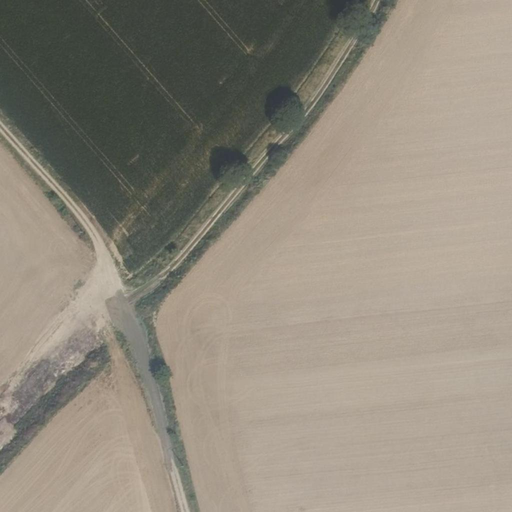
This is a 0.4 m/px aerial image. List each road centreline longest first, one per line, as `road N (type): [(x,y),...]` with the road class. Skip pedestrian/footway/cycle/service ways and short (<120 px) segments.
road 1 (track): [(0,124),(105,252),(187,511)]
road 2 (track): [(125,303),(158,282),(313,107),(376,0)]
